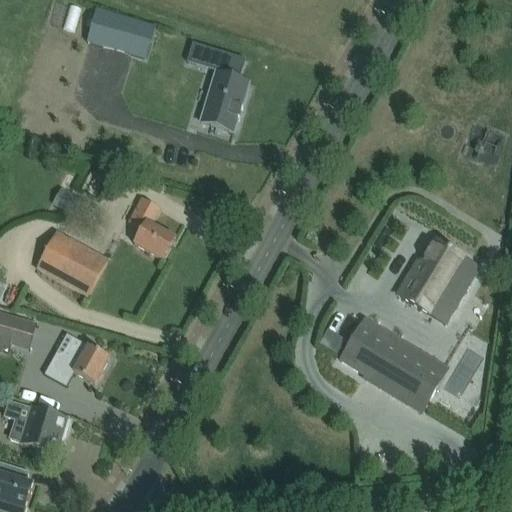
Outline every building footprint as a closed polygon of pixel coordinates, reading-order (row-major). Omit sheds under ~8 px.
[(96,14),(87,44),(130,57),(135,42),(149,47),(153,32),(154,31),(96,13),(96,14)] [(192,46),(186,65),(215,74),(200,125),(233,135),(237,122),(238,122),(239,121),(237,121),(240,112),(242,112),(242,110),(241,110),(248,86),(239,83),(245,62),(192,46)] [(74,200),(67,214),(81,222),(89,208),(74,200)] [(140,202),(128,226),(141,233),(133,247),(162,263),(175,241),(171,239),(151,228),(159,212),(140,202)] [(87,300),(106,265),(55,237),(36,273),(87,300)] [(445,327),(479,271),(434,244),(400,300),(445,327)] [(0,317),(0,353),(8,356),(10,346),(17,323),(0,317)] [(393,368),(406,347),(365,323),(340,364),(422,413),(434,393),(393,368)] [(55,358),(44,378),(65,390),(73,376),(94,387),(109,361),(73,342),(62,362),(55,358)] [(30,387),(37,362),(17,356),(10,382),(30,387)] [(9,406),(4,420),(15,423),(10,442),(21,445),(20,448),(56,459),(63,437),(67,438),(71,425),(67,424),(67,422),(32,411),(31,413),(9,406)] [(0,466),(0,511),(25,511),(33,488),(25,486),(28,475),(0,466)]
